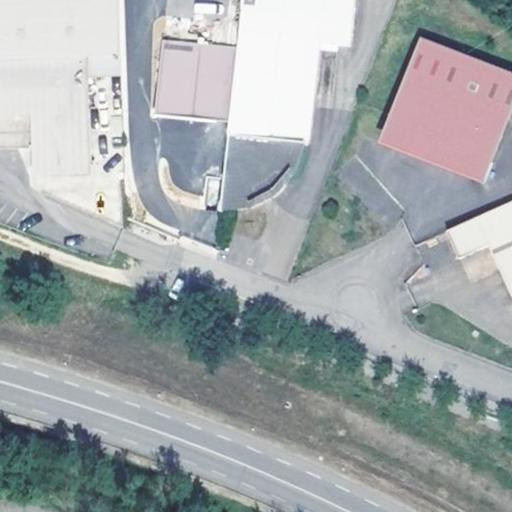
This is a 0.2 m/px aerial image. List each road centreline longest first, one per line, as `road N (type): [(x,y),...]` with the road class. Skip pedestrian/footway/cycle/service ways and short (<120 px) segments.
road 1 (primary): [(0,382),(240,462),(348,511)]
road 2 (track): [(0,232),(158,283),(199,267)]
